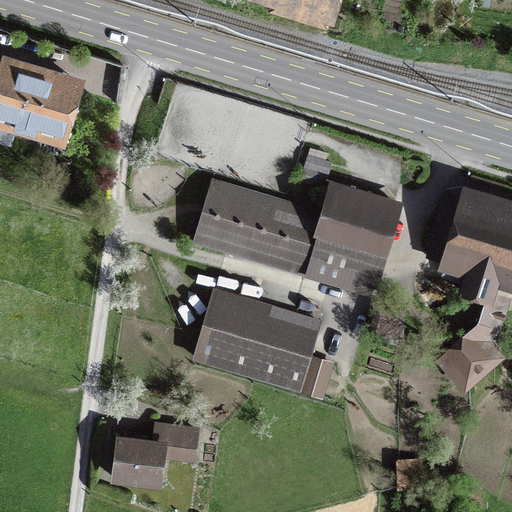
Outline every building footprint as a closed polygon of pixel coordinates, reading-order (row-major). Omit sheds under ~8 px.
[(339,0),(247,0),(331,26),(339,0)] [(72,79),(0,58),(0,134),(53,149),(72,79)] [(331,162),(307,156),(301,178),(324,185),(331,162)] [(65,168),(55,166),(51,182),(62,184),(65,168)] [(328,215),(213,179),(194,242),(310,277),(317,256),(374,274),(393,210),(335,192),(328,215)] [(511,213),(458,198),(441,258),(473,267),(468,285),(490,292),(495,273),(511,278),(511,213)] [(317,322),(217,293),(198,357),(298,387),(317,322)] [(482,321),(446,354),(470,380),(491,357),(481,347),(496,326),(505,302),(488,298),(482,321)] [(395,313),(379,310),(372,330),(398,337),(395,313)] [(318,394),(328,360),(311,356),(302,389),(318,394)] [(157,444),(122,440),(116,490),(169,496),(173,466),(199,470),(204,432),(159,426),(157,444)] [(419,461),(398,462),(399,488),(419,487),(419,461)]
